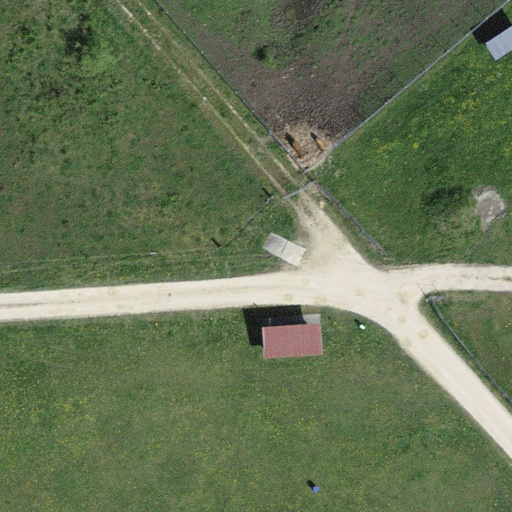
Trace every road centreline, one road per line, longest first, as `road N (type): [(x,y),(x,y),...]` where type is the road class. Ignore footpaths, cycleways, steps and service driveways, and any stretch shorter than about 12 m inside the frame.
road 1 (track): [(511,456),(369,299),(0,318)]
road 2 (track): [(369,299),(112,0)]
road 3 (track): [(369,299),(511,287)]
